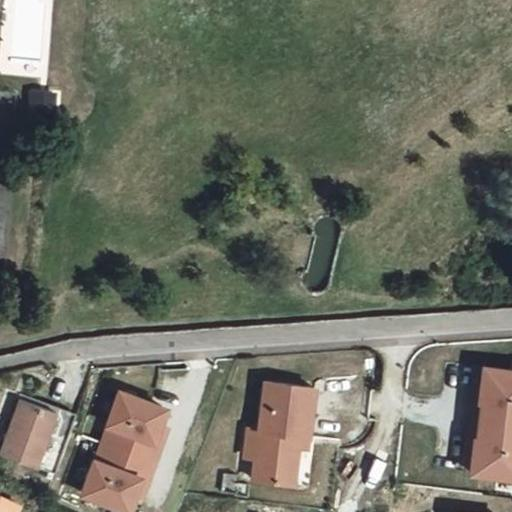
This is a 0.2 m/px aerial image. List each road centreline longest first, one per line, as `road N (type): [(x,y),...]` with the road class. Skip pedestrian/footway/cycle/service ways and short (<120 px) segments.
road 1 (residential): [(0,367),(113,346),(402,329)]
road 2 (residential): [(380,501),(402,329)]
